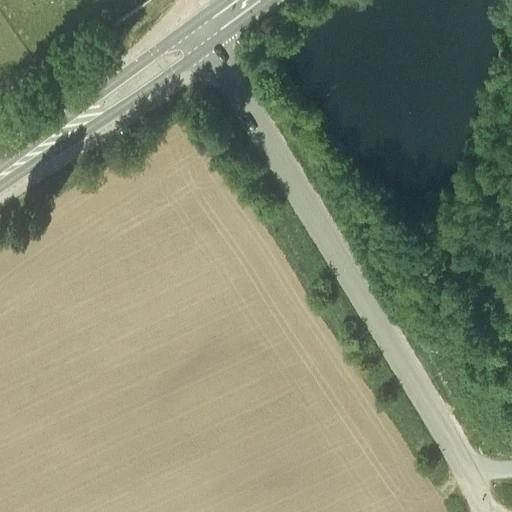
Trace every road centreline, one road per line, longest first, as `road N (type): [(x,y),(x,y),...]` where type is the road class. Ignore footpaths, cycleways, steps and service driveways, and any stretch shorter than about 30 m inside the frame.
road 1 (unclassified): [(481,511),(461,464),(205,33)]
road 2 (tertiary): [(0,178),(205,33)]
